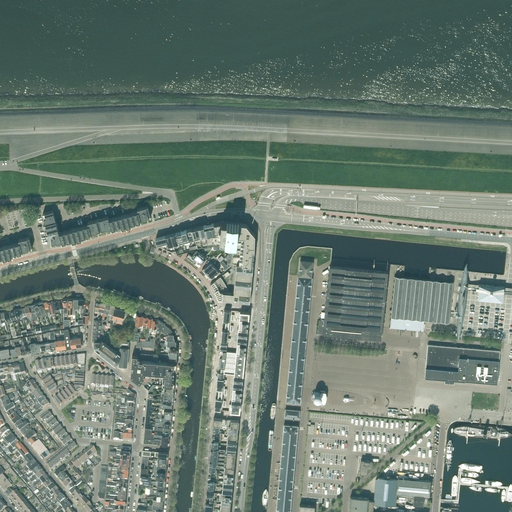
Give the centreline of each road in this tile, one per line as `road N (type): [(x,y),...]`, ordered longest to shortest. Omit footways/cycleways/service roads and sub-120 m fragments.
road 1 (primary): [(511,202),(270,190),(261,215)]
road 2 (tertiary): [(273,216),(511,240)]
road 3 (unclassified): [(292,278),(272,511)]
road 4 (residential): [(92,295),(151,310),(178,331),(173,448)]
road 5 (unclassified): [(295,511),(311,337)]
road 6 (secondary): [(0,272),(144,233)]
road 7 (primary): [(273,216),(286,197),(406,204)]
road 8 (secondary): [(144,233),(225,212),(261,215)]
